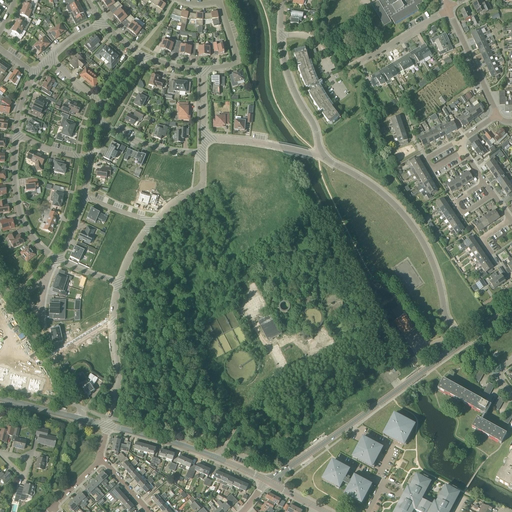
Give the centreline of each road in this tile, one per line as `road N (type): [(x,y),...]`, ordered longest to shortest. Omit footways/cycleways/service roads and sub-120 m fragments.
road 1 (residential): [(464,343),(445,316),(432,261),(411,224),(385,195),(323,156)]
road 2 (tertiary): [(267,481),(464,343)]
road 3 (secondary): [(267,481),(194,449),(107,425)]
road 4 (residential): [(80,418),(0,281)]
road 5 (residential): [(107,425),(119,382),(112,332),(119,284)]
road 6 (residential): [(59,260),(21,216),(17,135)]
road 7 (residential): [(205,69),(237,64),(221,7),(175,0)]
road 8 (residential): [(323,156),(291,83),(281,35)]
road 9 (residential): [(323,156),(204,135)]
